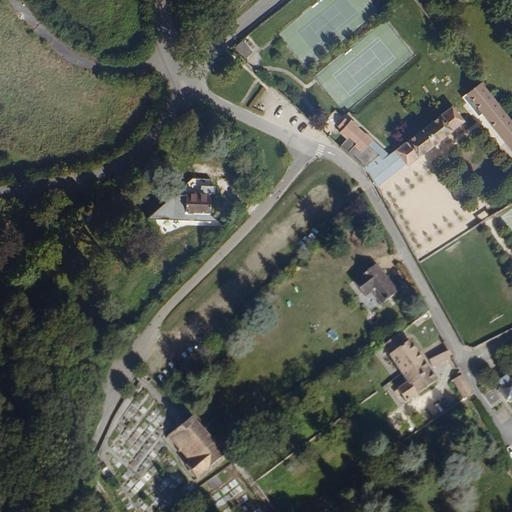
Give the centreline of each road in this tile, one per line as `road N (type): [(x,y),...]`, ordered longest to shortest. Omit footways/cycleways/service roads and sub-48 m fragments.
road 1 (residential): [(311,145),(131,357),(53,511)]
road 2 (residential): [(464,365),(355,172),(311,145)]
road 3 (residential): [(0,194),(88,178),(142,152),(198,87)]
road 4 (residential): [(198,87),(311,145)]
